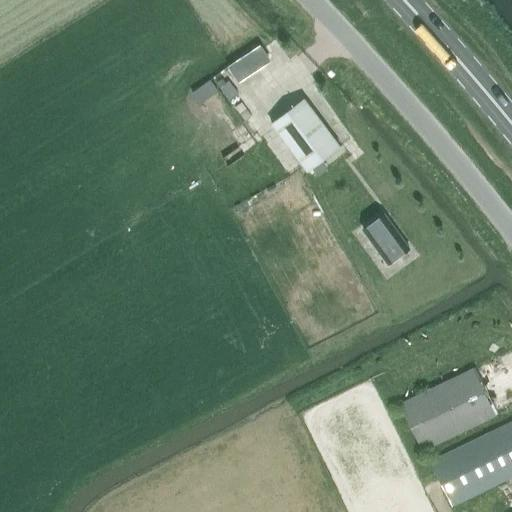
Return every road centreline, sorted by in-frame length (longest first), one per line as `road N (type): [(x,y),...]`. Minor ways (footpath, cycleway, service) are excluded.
road 1 (unclassified): [(309,0),(511,232)]
road 2 (primary): [(511,125),(401,0)]
